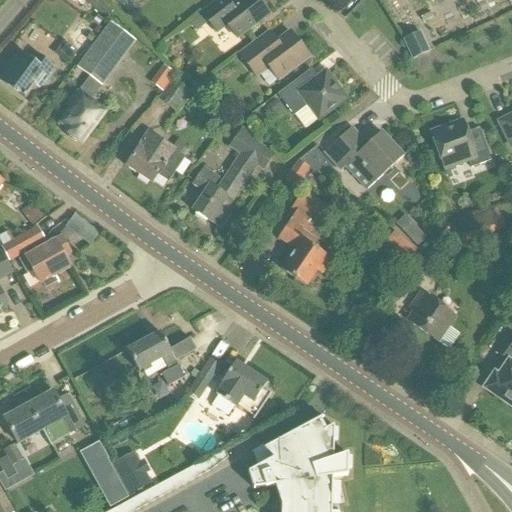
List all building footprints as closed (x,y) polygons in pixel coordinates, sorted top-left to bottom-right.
[(82,0),(106,21),(116,9),(105,0),(82,0)] [(266,13),(255,0),(238,0),(229,7),(223,0),(216,0),(199,13),(214,33),(224,25),(234,38),(266,13)] [(201,27),(195,20),(190,24),(196,31),(201,27)] [(306,57),(287,31),(274,42),(267,33),(237,55),(254,76),(266,67),(275,80),(306,57)] [(412,61),(417,59),(430,52),(421,32),(403,40),(412,61)] [(101,75),(120,48),(102,34),(82,61),(101,75)] [(54,54),(61,59),(68,65),(78,53),(64,42),(54,54)] [(40,87),(54,68),(36,54),(31,61),(20,53),(0,80),(0,81),(25,100),(34,88),(40,87)] [(344,99),(323,72),(302,88),(296,80),(275,95),(291,116),(305,105),(316,120),(344,99)] [(81,144),(103,114),(87,102),(100,85),(91,78),(70,107),(72,109),(58,128),(67,134),(68,139),(74,143),(78,142),(81,144)] [(176,113),(190,94),(172,80),(158,100),(176,113)] [(281,109),(275,101),(268,106),(274,114),(281,109)] [(511,115),(497,123),(510,148),(511,146),(511,115)] [(465,134),(460,121),(430,133),(444,169),(467,161),(470,170),(490,162),(477,129),(465,134)] [(204,195),(192,213),(210,225),(211,223),(221,230),(231,216),(226,213),(232,204),(257,168),(264,172),(275,155),(258,143),(260,140),(242,127),(228,148),(239,156),(214,191),(212,189),(218,181),(216,180),(203,171),(192,187),(204,195)] [(366,146),(350,129),(323,153),(340,172),(344,168),(365,191),(401,158),(379,133),(366,146)] [(168,185),(185,161),(148,136),(126,168),(152,186),(158,177),(168,185)] [(295,189),(309,169),(298,160),(284,180),(295,189)] [(320,275),(330,261),(312,250),(315,245),(318,241),(309,234),(328,207),(304,190),(290,210),(295,214),(290,221),(278,240),(295,251),(281,272),(305,288),(315,272),(320,275)] [(497,210),(459,223),(466,243),(504,230),(497,210)] [(3,246),(0,248),(9,263),(32,249),(34,252),(19,261),(26,275),(30,273),(37,286),(40,290),(72,272),(64,257),(68,254),(59,238),(45,246),(44,243),(46,242),(38,226),(13,240),(3,246)] [(429,275),(447,248),(436,240),(417,267),(429,275)] [(0,281),(13,274),(0,252),(0,251),(0,281)] [(446,349),(455,335),(447,329),(454,319),(420,295),(413,304),(417,307),(407,322),(437,344),(438,343),(446,349)] [(169,352),(159,334),(126,352),(138,374),(162,360),(168,371),(161,374),(168,387),(184,379),(184,378),(188,376),(183,366),(177,369),(174,363),(194,352),(189,342),(169,352)] [(511,334),(496,356),(508,364),(498,379),(494,376),(485,390),(511,409),(511,334)] [(198,400),(220,366),(210,360),(188,394),(198,400)] [(254,419),(270,394),(263,390),(266,386),(235,364),(214,396),(223,402),(223,401),(236,409),(237,407),(254,419)] [(28,407),(42,432),(66,418),(75,433),(84,428),(67,397),(58,402),(53,393),(28,407)] [(17,446),(42,432),(28,407),(3,421),(17,446)] [(336,511),(336,510),(331,510),(331,502),(341,502),(338,485),(331,485),(331,479),(346,477),(347,456),(336,460),(332,449),(333,428),(321,420),(264,451),(263,449),(254,454),(258,469),(248,474),(253,491),(274,488),(280,506),(279,511),(336,511)] [(118,424),(109,429),(113,436),(122,431),(118,424)] [(0,468),(7,481),(17,476),(12,467),(23,461),(14,445),(3,451),(6,457),(0,460),(0,468)] [(221,465),(228,459),(225,453),(217,457),(221,465)] [(116,478),(127,498),(150,485),(133,454),(110,467),(116,478)] [(217,457),(209,461),(213,470),(221,465),(217,457)] [(206,475),(211,472),(213,470),(209,461),(201,466),(206,475)] [(201,466),(193,470),(198,479),(206,475),(201,466)] [(185,474),(190,483),(198,479),(193,470),(185,474)] [(185,474),(177,478),(182,487),(190,483),(185,474)] [(114,505),(127,498),(116,478),(103,485),(114,505)] [(169,482),(174,492),(182,487),(177,478),(169,482)] [(162,486),(167,496),(174,492),(169,482),(162,486)] [(162,486),(154,491),(159,500),(167,496),(162,486)] [(0,511),(12,511),(0,488),(0,511)] [(146,495),(151,504),(159,500),(154,491),(146,495)] [(151,504),(146,495),(138,499),(143,508),(151,504)] [(138,499),(130,503),(134,511),(136,511),(143,508),(138,499)] [(134,511),(130,503),(122,507),(124,511),(134,511)]
